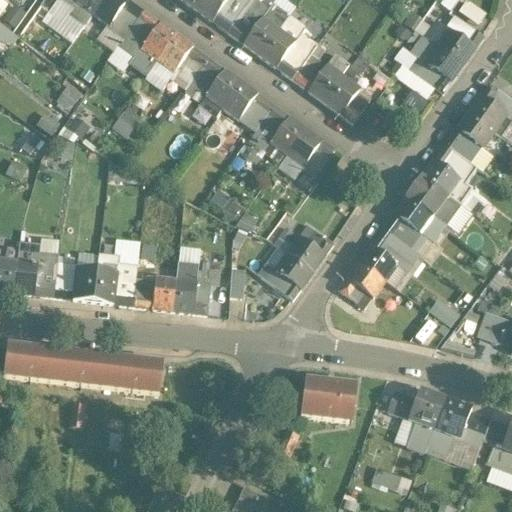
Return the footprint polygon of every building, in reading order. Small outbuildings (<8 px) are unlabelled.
[(59,0),(44,0),(39,8),(49,15),(59,0)] [(78,0),(75,5),(92,17),(104,0),(78,0)] [(123,0),(104,0),(92,17),(108,29),(112,24),(121,12),(127,3),(123,0)] [(203,0),(177,0),(178,0),(194,12),(203,0)] [(228,0),(203,0),(194,12),(211,24),(217,15),(226,4),(228,0)] [(251,2),(248,0),(228,0),(226,4),(242,15),(251,3),(251,2)] [(143,14),(127,3),(121,12),(135,23),(136,24),(143,14)] [(270,8),(266,14),(251,3),(246,10),(261,22),(261,21),(278,33),(287,20),(270,8)] [(242,15),(226,4),(217,15),(233,27),(242,15)] [(261,22),(246,10),(242,15),(233,27),(234,27),(240,20),(255,31),(261,22)] [(121,12),(112,24),(127,35),(130,30),(135,23),(121,12)] [(159,26),(143,14),(136,24),(152,35),(159,26)] [(233,27),(217,15),(211,24),(227,36),(233,27)] [(473,34),(453,19),(445,31),(435,24),(423,40),(436,50),(448,33),(465,45),(473,34)] [(255,31),(240,20),(234,27),(249,38),(255,31)] [(249,38),(242,47),(259,59),(278,33),(261,21),(261,22),(255,31),(249,38)] [(136,24),(135,23),(130,30),(132,32),(127,38),(135,44),(134,45),(142,50),(152,35),(136,24)] [(127,35),(112,24),(108,29),(107,32),(121,42),(127,35)] [(175,38),(159,26),(152,35),(142,50),(140,52),(157,64),(175,38)] [(234,27),(233,27),(227,36),(242,47),(249,38),(234,27)] [(294,45),(278,33),(259,59),(275,71),(282,62),(288,54),(294,46),(294,45)] [(465,45),(448,33),(436,50),(462,68),(474,52),(465,45)] [(473,34),(465,45),(474,52),(482,41),(473,34)] [(127,38),(121,46),(129,52),(134,45),(135,44),(127,38)] [(175,38),(157,64),(173,76),(177,71),(185,59),(192,50),(175,38)] [(432,90),(441,78),(424,66),(436,50),(423,40),(411,57),(418,62),(409,74),(432,90)] [(308,57),(294,46),(288,54),(302,64),(308,57)] [(318,47),(309,59),(316,64),(316,63),(325,52),(318,47)] [(208,62),(192,50),(185,59),(201,71),(208,62)] [(462,68),(436,50),(424,66),(441,78),(450,85),(462,68)] [(302,64),(288,54),(282,62),(298,74),(299,74),(305,66),(304,66),(302,64)] [(348,68),(334,58),(326,68),(340,79),(348,68)] [(201,71),(185,59),(177,71),(191,81),(193,82),(195,83),(203,72),(201,71)] [(316,64),(309,59),(304,66),(305,66),(320,77),(325,70),(316,63),(316,64)] [(358,59),(349,71),(342,80),(349,85),(356,75),(359,77),(367,65),(358,59)] [(224,73),(208,62),(201,71),(203,72),(217,82),(224,73)] [(298,74),(282,62),(275,71),(291,83),(298,74)] [(320,77),(305,66),(299,74),(314,85),(320,77)] [(340,79),(326,68),(325,70),(320,77),(314,85),(307,94),(324,107),(342,80),(340,79)] [(191,81),(177,71),(173,76),(171,80),(185,90),(191,81)] [(217,82),(203,72),(195,83),(198,86),(209,93),(217,82)] [(240,85),(224,73),(217,82),(209,93),(205,99),(221,111),(240,85)] [(299,74),(298,74),(291,83),(307,94),(314,85),(299,74)] [(441,78),(432,90),(442,97),(450,85),(441,78)] [(342,80),(324,107),(340,119),(354,99),(359,92),(349,85),(342,80)] [(193,82),(183,95),(189,99),(198,86),(195,83),(193,82)] [(240,85),(221,111),(238,123),(242,117),(250,106),(257,97),(240,85)] [(74,87),(61,103),(71,111),(84,96),(74,87)] [(488,88),(479,99),(489,106),(497,94),(488,88)] [(425,113),(431,99),(411,91),(405,104),(425,113)] [(363,95),(359,92),(354,99),(366,108),(371,100),(363,95)] [(510,104),(497,94),(489,106),(505,118),(505,119),(509,121),(511,117),(511,105),(510,104)] [(273,109),(257,97),(250,106),(266,118),(273,109)] [(221,111),(205,99),(198,108),(215,120),(221,111)] [(354,99),(340,119),(352,127),(366,108),(354,99)] [(479,99),(467,116),(493,135),(505,119),(505,118),(489,106),(479,99)] [(116,131),(130,139),(147,111),(132,102),(116,131)] [(266,118),(250,106),(242,117),(258,129),(266,118)] [(288,120),(273,109),(266,118),(282,129),(288,120)] [(493,135),(467,116),(455,132),(465,139),(479,150),(481,151),(493,135)] [(258,129),(249,142),(259,148),(269,146),(282,129),(266,118),(258,129)] [(282,129),(269,146),(286,158),(305,132),(288,120),(282,129)] [(511,144),(511,123),(500,139),(511,146),(511,144)] [(321,144),(305,132),(286,158),(294,164),(303,170),(307,164),(321,144)] [(455,132),(444,148),(453,155),(465,139),(455,132)] [(453,155),(461,161),(467,166),(479,150),(465,139),(453,155)] [(269,146),(259,148),(249,142),(248,144),(280,167),(286,158),(269,146)] [(321,144),(307,164),(311,167),(312,166),(319,172),(333,153),(321,144)] [(453,155),(444,148),(432,164),(450,177),(461,161),(453,155)] [(280,167),(279,168),(286,174),(294,164),(286,158),(280,167)] [(461,161),(450,177),(459,183),(458,183),(459,183),(466,174),(467,175),(471,169),(467,166),(461,161)] [(450,177),(432,164),(421,180),(420,180),(419,180),(446,199),(458,183),(459,183),(450,177)] [(126,174),(109,165),(107,183),(125,185),(126,174)] [(446,199),(419,180),(404,201),(431,221),(431,220),(446,199)] [(446,199),(431,220),(444,230),(459,209),(446,199)] [(431,221),(404,201),(404,202),(405,202),(393,218),(402,225),(413,233),(419,237),(431,221)] [(393,218),(382,234),(391,241),(391,240),(402,225),(393,218)] [(402,225),(391,240),(402,248),(413,233),(402,225)] [(307,229),(298,241),(307,247),(315,235),(307,229)] [(382,234),(370,250),(379,257),(391,241),(382,234)] [(332,248),(315,235),(307,247),(324,260),(332,248)] [(391,241),(379,257),(393,267),(405,251),(402,248),(391,240),(391,241)] [(298,241),(286,257),(312,276),(324,260),(307,247),(298,241)] [(57,260),(38,258),(39,251),(18,248),(16,265),(36,267),(36,271),(56,273),(57,260)] [(280,256),(269,248),(264,257),(276,263),(280,256)] [(379,257),(370,250),(358,267),(384,285),(396,269),(393,267),(379,257)] [(405,251),(393,267),(396,269),(406,276),(417,261),(405,251)] [(312,276),(286,257),(275,273),(274,274),(282,280),(300,293),(312,276)] [(118,261),(98,258),(96,274),(115,276),(116,268),(117,268),(118,261)] [(16,265),(0,262),(0,295),(12,297),(16,265)] [(16,265),(12,297),(33,299),(34,288),(36,271),(36,267),(16,265)] [(197,273),(195,286),(193,307),(207,308),(210,288),(205,287),(207,267),(202,266),(201,273),(197,273)] [(219,268),(207,267),(205,287),(210,288),(217,289),(219,268)] [(384,285),(358,267),(346,283),(363,296),(372,302),(384,285)] [(117,268),(116,268),(115,276),(116,276),(115,282),(134,284),(136,271),(117,268)] [(65,270),(57,269),(56,273),(55,280),(63,281),(65,270)] [(269,269),(261,281),(274,291),(282,280),(274,274),(275,273),(269,269)] [(56,273),(36,271),(34,288),(53,290),(54,290),(55,280),(56,273)] [(146,272),(138,271),(137,279),(145,281),(146,272)] [(176,273),(161,271),(160,282),(175,284),(176,273)] [(96,274),(75,272),(74,283),(73,293),(71,304),(92,306),(96,274)] [(243,273),(230,273),(229,301),(242,302),(243,273)] [(115,276),(96,274),(92,306),(112,308),(113,297),(115,282),(116,276),(115,276)] [(63,281),(55,280),(54,290),(73,293),(74,283),(63,281)] [(300,293),(282,280),(274,291),(292,304),(300,293)] [(160,282),(155,281),(154,287),(152,302),(151,313),(171,315),(175,284),(160,282)] [(134,284),(115,282),(113,297),(133,300),(135,284),(134,284)] [(346,283),(338,295),(355,307),(363,296),(346,283)] [(154,287),(135,284),(133,300),(152,302),(154,287)] [(195,286),(175,284),(171,315),(191,318),(193,307),(195,286)] [(53,290),(34,288),(33,299),(52,302),(53,290)] [(54,290),(53,290),(52,302),(71,304),(73,293),(54,290)] [(133,300),(113,297),(112,308),(132,311),(133,300)] [(152,302),(133,300),(132,311),(151,313),(152,302)] [(207,308),(193,307),(191,318),(206,319),(207,308)] [(453,315),(441,307),(433,318),(444,326),(453,315)] [(488,344),(498,347),(505,328),(488,321),(480,341),(488,344)] [(511,330),(505,328),(498,347),(511,352),(511,330)] [(161,367),(7,348),(3,380),(157,398),(161,367)] [(214,382),(207,394),(216,399),(223,387),(214,382)] [(355,389),(304,383),(300,420),(351,426),(355,389)] [(444,403),(419,393),(414,404),(407,423),(407,425),(414,428),(432,434),(444,403)] [(414,404),(393,396),(386,415),(407,423),(414,404)] [(470,412),(444,403),(432,434),(458,444),(461,436),(469,417),(470,412)] [(84,408),(71,406),(69,431),(81,432),(84,408)] [(169,419),(155,417),(152,442),(166,443),(169,419)] [(469,417),(461,436),(458,444),(478,452),(482,444),(489,424),(469,417)] [(510,432),(489,424),(482,444),(494,448),(502,452),(510,432)] [(511,425),(510,432),(502,452),(502,454),(511,457),(511,425)] [(432,434),(414,428),(406,450),(424,457),(432,434)] [(298,440),(285,435),(276,456),(289,462),(298,440)] [(511,477),(511,457),(502,454),(502,452),(494,448),(486,468),(511,477)] [(403,483),(376,473),(372,484),(399,494),(403,483)] [(137,479),(122,511),(145,511),(156,488),(137,479)] [(408,485),(403,483),(399,494),(404,496),(408,485)] [(259,511),(265,501),(244,490),(233,511),(259,511)]
